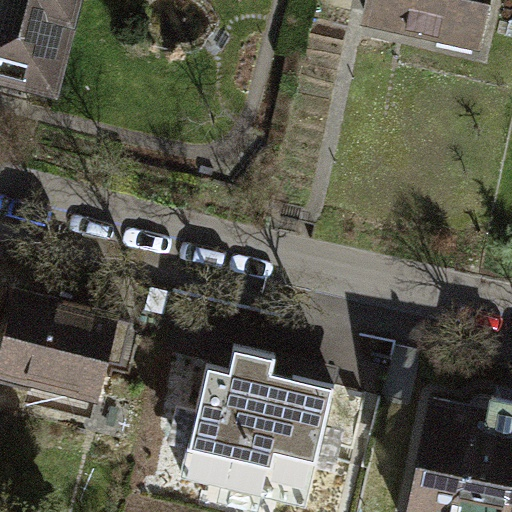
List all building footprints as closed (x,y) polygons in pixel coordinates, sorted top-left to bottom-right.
[(0,0),(0,72),(52,85),(73,0),(0,0)] [(367,0),(364,14),(439,31),(442,20),(478,29),(484,0),(367,0)] [(18,290),(0,355),(0,363),(94,389),(103,352),(121,357),(130,320),(18,290)] [(182,472),(308,500),(335,381),(271,366),(275,351),(235,342),(230,362),(208,357),(182,472)] [(511,511),(511,399),(491,396),(488,407),(434,397),(412,511),(511,511)]
